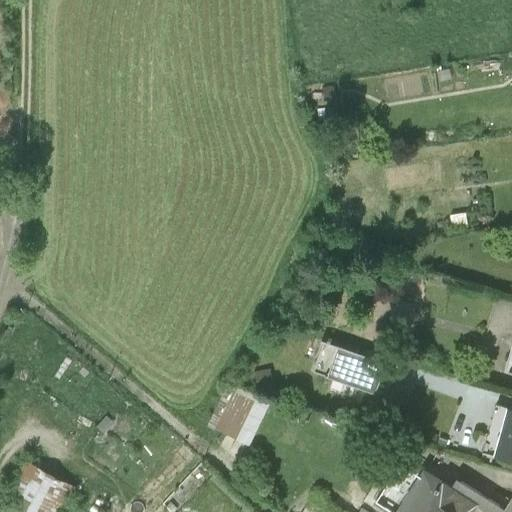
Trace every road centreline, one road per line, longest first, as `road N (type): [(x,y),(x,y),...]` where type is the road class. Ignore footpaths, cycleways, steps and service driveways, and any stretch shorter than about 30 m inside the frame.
road 1 (track): [(270,511),(32,305),(2,290)]
road 2 (track): [(2,290),(19,215),(24,0)]
